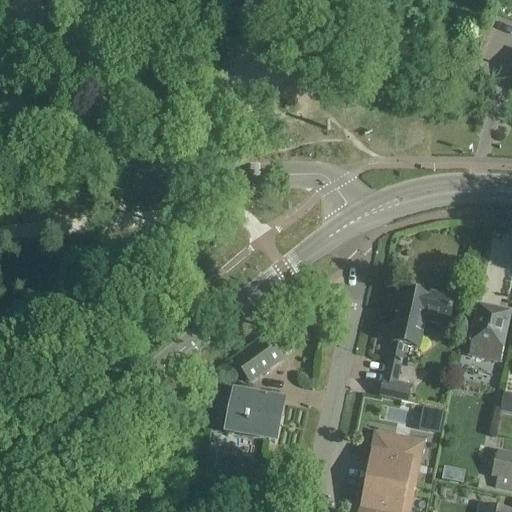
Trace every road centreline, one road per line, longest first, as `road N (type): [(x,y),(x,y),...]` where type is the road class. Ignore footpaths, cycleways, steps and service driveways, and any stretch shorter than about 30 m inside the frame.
road 1 (secondary): [(0,492),(352,222)]
road 2 (secondary): [(352,222),(322,178),(0,185)]
road 3 (unclassified): [(310,511),(363,249)]
road 4 (secondary): [(511,193),(442,191),(352,222)]
